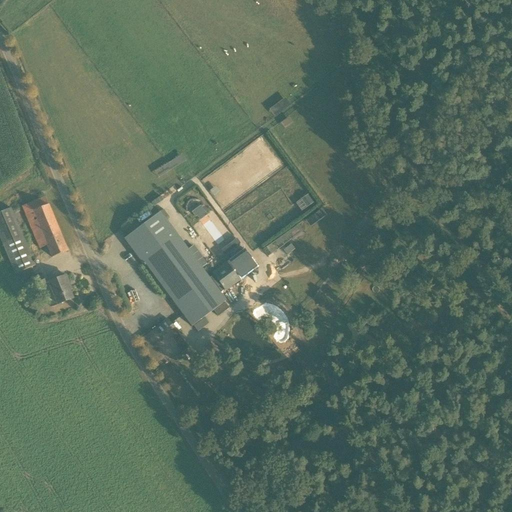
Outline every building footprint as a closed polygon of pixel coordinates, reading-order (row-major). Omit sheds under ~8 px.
[(162,166),(165,172),(175,166),(172,160),(162,166)] [(68,251),(45,197),(22,208),(40,250),(47,247),(52,258),(68,251)] [(0,212),(0,239),(15,274),(34,266),(11,208),(0,212)] [(209,279),(160,212),(124,239),(143,264),(144,262),(192,327),(226,301),(220,293),(223,290),(224,291),(225,291),(258,267),(244,249),(212,273),(213,275),(209,279)] [(312,215),(304,220),(307,225),(314,220),(312,215)] [(297,224),(261,248),(267,257),(303,232),(297,224)] [(34,288),(46,284),(42,276),(31,281),(34,288)] [(58,305),(73,299),(68,286),(69,285),(66,276),(49,282),(58,305)] [(161,337),(169,331),(174,327),(167,319),(154,329),(161,337)]
